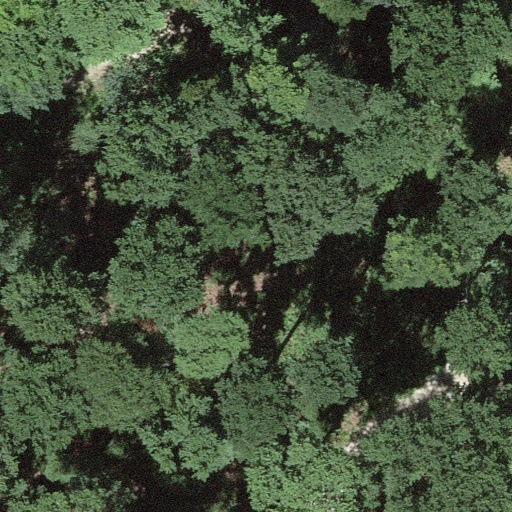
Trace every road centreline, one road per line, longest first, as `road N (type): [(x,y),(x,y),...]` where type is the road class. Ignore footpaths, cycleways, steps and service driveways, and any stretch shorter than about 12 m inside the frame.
road 1 (track): [(327,511),(511,314)]
road 2 (track): [(0,76),(148,29)]
road 3 (track): [(14,0),(148,29)]
